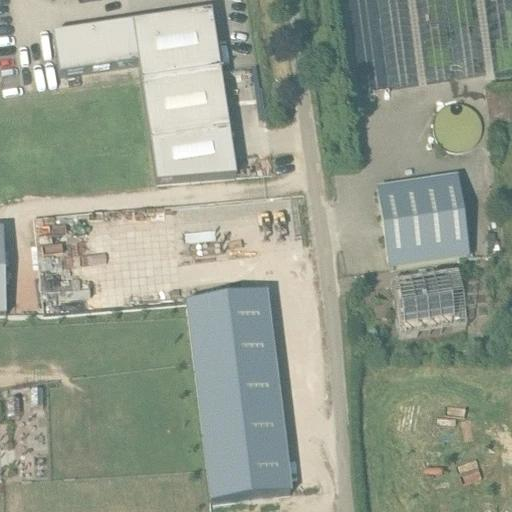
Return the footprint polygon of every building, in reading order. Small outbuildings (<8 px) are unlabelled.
[(57,77),(136,66),(140,86),(219,74),(210,14),(131,26),(51,38),(57,77)] [(149,146),(228,134),(219,75),(221,74),(219,74),(140,86),(149,146)] [(376,191),(388,271),(467,259),(456,179),(376,191)] [(412,303),(418,340),(466,333),(461,296),(412,303)] [(189,306),(211,507),(290,498),(269,297),(189,306)]
